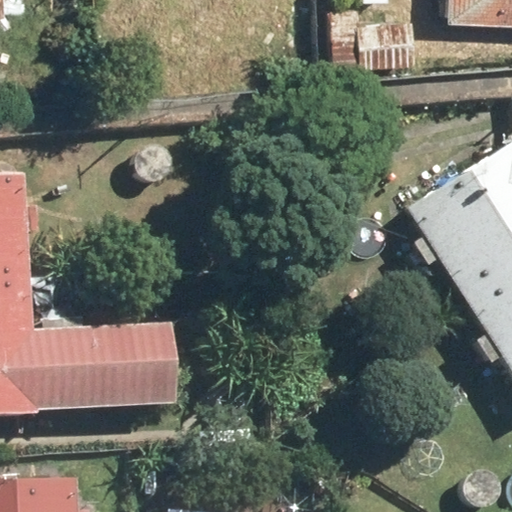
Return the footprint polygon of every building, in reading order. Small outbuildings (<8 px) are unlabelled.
[(136,0),(137,7),(178,8),(178,12),(239,13),(238,49),(297,50),(298,0),(136,0)] [(511,21),(511,0),(437,0),(437,19),(511,21)] [(351,65),(408,63),(406,19),(350,21),(351,65)] [(511,391),(511,136),(397,208),(511,391)] [(154,146),(144,144),(134,147),(128,155),(126,164),(129,174),(136,180),(146,182),(155,179),(162,172),(164,162),(161,153),(154,146)] [(0,413),(166,405),(162,327),(20,334),(12,176),(0,177),(0,413)] [(325,196),(316,194),(306,197),(300,204),(298,214),(301,223),(308,229),(318,232),(327,228),(334,221),(336,212),(333,202),(325,196)] [(483,475),(473,473),(464,476),(457,483),(455,493),(458,502),(466,509),(475,511),(485,508),(491,500),(493,491),(490,481),(483,475)] [(0,511),(67,511),(66,483),(0,485),(0,511)]
